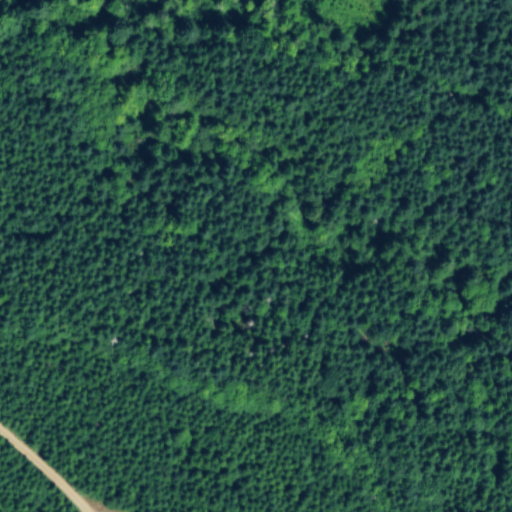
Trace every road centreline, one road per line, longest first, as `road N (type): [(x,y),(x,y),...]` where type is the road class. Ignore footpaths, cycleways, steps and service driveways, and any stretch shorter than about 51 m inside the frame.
road 1 (track): [(511,109),(245,0)]
road 2 (residential): [(101,511),(0,383)]
